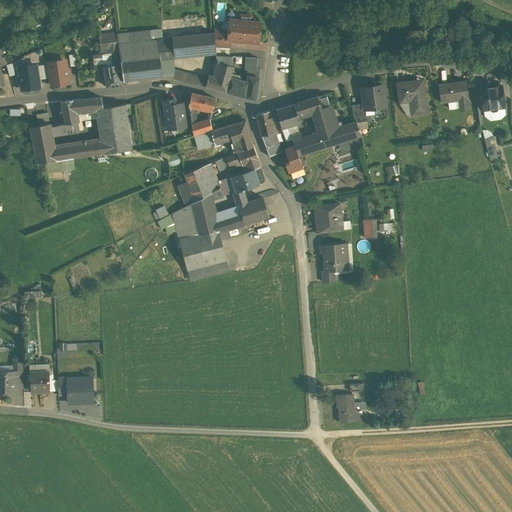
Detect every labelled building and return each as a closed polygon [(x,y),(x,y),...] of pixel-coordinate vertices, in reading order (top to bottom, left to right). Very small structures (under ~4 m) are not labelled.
[(239,22),(230,21),(229,33),(229,40),(229,41),(231,41),(258,44),(260,24),(250,23),(239,22)] [(173,40),(163,41),(162,30),(117,35),(122,62),(160,58),(174,56),(173,40)] [(229,33),(214,31),(215,34),(215,39),(229,40),(229,33)] [(115,33),(99,35),(101,54),(110,53),(119,52),(115,33)] [(215,34),(173,38),(173,40),(174,56),(216,52),(216,49),(215,39),(215,34)] [(229,40),(215,39),(216,49),(217,49),(230,50),(231,41),(229,41),(229,40)] [(230,50),(217,49),(218,56),(229,57),(230,50)] [(119,52),(110,53),(111,63),(106,64),(106,67),(120,65),(121,65),(120,62),(119,52)] [(101,55),(93,56),(95,70),(104,69),(104,67),(106,67),(106,64),(111,63),(110,53),(101,54),(101,55)] [(174,56),(160,58),(162,78),(172,76),(173,71),(174,56)] [(219,65),(221,65),(216,80),(216,83),(214,90),(215,90),(227,94),(230,79),(231,79),(233,69),(234,67),(232,67),(232,58),(229,57),(218,56),(216,56),(219,65)] [(122,62),(120,62),(121,65),(123,83),(162,78),(160,58),(122,62)] [(258,59),(232,58),(232,67),(234,67),(233,69),(249,70),(258,70),(258,59)] [(66,62),(48,65),(51,85),(68,82),(66,62)] [(12,64),(6,66),(9,77),(15,75),(12,64)] [(106,67),(104,67),(104,69),(106,88),(123,86),(122,83),(120,65),(106,67)] [(36,67),(18,69),(21,89),(39,87),(36,67)] [(258,70),(249,70),(248,77),(258,78),(259,70),(258,70)] [(216,80),(208,78),(208,81),(173,71),(172,76),(172,77),(173,79),(174,80),(214,90),(216,83),(216,80)] [(258,78),(248,77),(247,83),(247,85),(257,86),(258,78)] [(231,79),(230,79),(227,94),(245,98),(247,85),(247,83),(231,79)] [(424,88),(417,89),(416,81),(397,84),(400,103),(410,102),(412,116),(427,114),(424,88)] [(466,83),(438,86),(440,103),(454,101),(454,98),(458,97),(460,112),(469,110),(468,99),(466,83)] [(257,86),(247,85),(245,98),(255,101),(257,87),(257,86)] [(386,107),(383,86),(361,88),(364,104),(364,106),(365,106),(365,110),(386,107)] [(501,86),(480,89),(483,107),(483,111),(488,110),(492,113),(496,112),(499,109),(504,108),(501,86)] [(480,89),(474,90),(477,108),(483,107),(480,89)] [(216,100),(192,94),(188,107),(197,109),(213,112),(216,100)] [(325,95),(317,98),(321,109),(326,107),(326,108),(329,107),(329,106),(325,95)] [(101,98),(83,100),(85,111),(93,111),(95,118),(99,117),(105,116),(104,113),(103,109),(101,98)] [(321,109),(317,98),(294,105),(298,117),(312,112),(319,134),(333,130),(326,108),(326,107),(321,109)] [(83,100),(75,101),(77,110),(75,110),(76,112),(85,111),(83,100)] [(174,100),(164,102),(168,130),(185,127),(182,104),(175,105),(174,100)] [(75,101),(60,103),(64,125),(65,126),(78,124),(76,112),(75,110),(77,110),(75,101)] [(364,104),(351,106),(356,122),(356,123),(367,122),(365,110),(365,106),(364,106),(364,104)] [(125,105),(108,108),(109,112),(104,113),(105,116),(99,117),(102,142),(97,143),(99,155),(132,150),(125,105)] [(294,105),(276,111),(279,120),(282,129),(301,123),(298,117),(294,105)] [(356,122),(342,126),(340,122),(336,123),(330,106),(329,106),(329,107),(326,108),(333,130),(337,143),(360,135),(356,123),(356,122)] [(197,109),(188,107),(191,126),(199,123),(197,109)] [(276,111),(269,112),(272,122),(279,120),(276,111)] [(269,112),(256,116),(261,137),(274,134),(272,122),(269,112)] [(48,114),(36,116),(38,126),(49,124),(50,124),(48,114)] [(199,123),(191,126),(193,134),(212,129),(209,120),(199,123)] [(245,121),(229,126),(232,138),(237,153),(253,147),(250,137),(245,121)] [(38,126),(30,128),(37,164),(56,162),(54,150),(49,124),(38,126)] [(78,124),(65,126),(64,125),(59,126),(61,134),(79,131),(78,124)] [(229,126),(212,131),(216,143),(232,138),(229,126)] [(319,134),(305,139),(309,152),(337,143),(333,130),(319,134)] [(216,143),(212,131),(194,137),(198,150),(216,145),(216,143)] [(274,134),(261,137),(267,150),(277,146),(274,134)] [(300,134),(291,137),(293,143),(302,140),(300,134)] [(492,136),(484,137),(487,160),(496,159),(492,136)] [(302,140),(293,143),(298,155),(309,152),(305,139),(302,140)] [(97,143),(62,149),(64,161),(99,155),(97,143)] [(277,146),(267,150),(269,157),(280,153),(277,146)] [(253,147),(238,153),(242,163),(243,165),(247,164),(249,171),(253,170),(260,167),(253,147)] [(294,147),(285,150),(290,161),(285,163),(289,172),(290,172),(302,167),(294,147)] [(62,149),(54,150),(56,162),(64,161),(62,149)] [(238,153),(226,158),(230,168),(242,163),(238,153)] [(182,164),(179,154),(168,157),(171,167),(182,164)] [(226,158),(215,163),(219,172),(230,168),(226,158)] [(217,181),(210,164),(185,173),(188,181),(195,201),(211,193),(220,188),(218,181),(217,181)] [(385,166),(387,174),(397,172),(396,164),(385,166)] [(293,178),(305,174),(302,167),(290,172),(293,178)] [(249,171),(231,177),(236,193),(243,190),(258,185),(253,170),(249,171)] [(228,193),(224,179),(218,181),(220,188),(221,188),(223,195),(228,193)] [(195,201),(188,181),(178,185),(186,206),(190,204),(195,201)] [(220,188),(211,193),(212,200),(223,197),(222,195),(223,195),(221,188),(220,188)] [(263,198),(247,203),(243,190),(236,193),(238,200),(237,200),(241,213),(241,214),(244,224),(269,217),(263,198)] [(212,200),(211,193),(195,201),(190,204),(197,235),(219,230),(217,221),(212,200)] [(186,206),(172,214),(179,240),(197,235),(190,204),(186,206)] [(340,204),(314,207),(317,233),(343,230),(340,204)] [(157,218),(166,214),(163,205),(154,208),(157,218)] [(241,213),(217,221),(219,230),(220,232),(228,229),(244,224),(241,214),(241,213)] [(371,219),(363,220),(364,238),(372,237),(372,234),(376,234),(376,231),(372,231),(371,219)] [(228,229),(220,232),(221,239),(230,236),(228,229)] [(197,235),(179,240),(189,281),(229,271),(221,239),(220,232),(219,230),(197,235)] [(346,244),(323,246),(325,270),(325,271),(334,270),(333,265),(347,264),(346,244)] [(311,262),(311,270),(319,271),(319,262),(311,262)] [(347,264),(333,265),(334,270),(334,277),(338,277),(337,273),(348,273),(347,264)] [(334,270),(325,271),(325,270),(322,270),(323,282),(335,281),(334,277),(334,270)] [(40,284),(24,292),(24,298),(41,297),(40,284)] [(57,343),(58,351),(66,350),(64,342),(57,343)] [(23,363),(12,364),(13,372),(14,372),(14,388),(24,387),(23,363)] [(49,371),(30,372),(31,392),(50,391),(49,371)] [(7,372),(0,372),(0,393),(15,393),(14,388),(14,372),(13,372),(13,375),(7,375),(7,372)] [(68,377),(58,377),(58,395),(68,395),(67,385),(68,385),(68,377)] [(68,385),(67,385),(68,395),(68,403),(93,402),(92,377),(82,378),(83,385),(68,385)] [(352,394),(336,395),(337,404),(339,404),(340,423),(356,422),(355,413),(353,413),(353,412),(352,394)] [(405,408),(395,409),(396,419),(406,418),(405,408)] [(361,412),(353,412),(353,413),(355,413),(356,422),(362,421),(361,412)]
